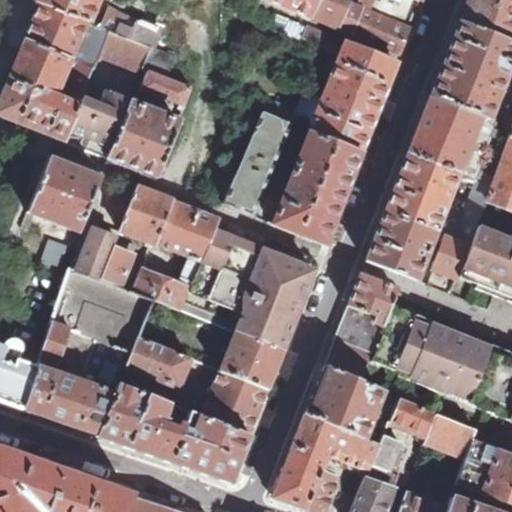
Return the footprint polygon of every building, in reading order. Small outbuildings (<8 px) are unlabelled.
[(34,0),(33,2),(40,5),(87,25),(97,0),(34,0)] [(266,0),(313,19),(320,0),(266,0)] [(320,0),(313,19),(353,35),(362,10),(375,15),(380,0),(355,0),(352,6),(345,3),(345,0),(320,0)] [(362,10),(353,35),(399,54),(415,13),(381,0),(380,0),(375,15),(362,10)] [(381,0),(415,13),(420,0),(381,0)] [(511,0),(467,0),(458,23),(511,44),(511,0)] [(25,41),(93,70),(109,33),(100,30),(87,25),(40,5),(25,41)] [(109,33),(153,49),(155,48),(160,32),(139,23),(127,16),(122,25),(117,22),(119,18),(107,12),(100,30),(109,33)] [(511,44),(458,23),(428,98),(480,117),(487,120),(511,57),(511,44)] [(155,51),(156,48),(163,29),(162,28),(160,32),(155,48),(153,49),(153,50),(155,51)] [(339,55),(344,42),(321,33),(316,45),(339,55)] [(66,102),(78,107),(81,100),(93,70),(25,41),(9,80),(54,97),(66,69),(76,73),(65,97),(68,98),(66,102)] [(308,133),(360,153),(395,63),(344,42),(339,55),(308,133)] [(149,71),(167,79),(176,56),(156,48),(155,51),(153,50),(146,68),(149,69),(149,71)] [(167,79),(149,71),(144,84),(143,84),(140,89),(184,107),(191,88),(167,79)] [(64,141),(78,107),(66,102),(54,97),(9,80),(0,100),(0,116),(57,138),(64,141)] [(64,141),(107,159),(130,103),(106,93),(100,107),(81,100),(78,107),(64,141)] [(428,98),(407,153),(457,173),(474,180),(481,161),(488,145),(471,138),(480,117),(428,98)] [(107,159),(155,179),(178,122),(130,103),(107,159)] [(228,191),(223,205),(252,217),(290,126),(260,113),(243,155),(228,191)] [(272,225),(324,245),(360,153),(308,133),(272,225)] [(511,134),(501,168),(481,161),(474,180),(478,182),(489,186),(493,190),(486,204),(511,213),(511,134)] [(434,233),(443,236),(469,247),(478,225),(486,204),(493,190),(489,186),(478,182),(466,214),(445,206),(457,173),(407,153),(383,213),(434,233)] [(27,214),(78,234),(101,177),(49,157),(27,214)] [(219,187),(213,201),(223,205),(228,191),(219,187)] [(119,232),(154,246),(171,202),(136,188),(119,232)] [(184,282),(191,284),(212,232),(217,220),(171,202),(154,246),(187,259),(179,279),(184,282)] [(416,281),(434,233),(383,213),(364,261),(416,281)] [(511,238),(478,225),(469,247),(457,277),(476,285),(500,294),(511,298),(511,238)] [(84,252),(76,273),(99,281),(115,240),(118,234),(111,231),(108,237),(93,231),(89,239),(84,252)] [(179,313),(235,334),(239,336),(272,256),(212,232),(191,284),(189,289),(187,293),(180,311),(179,313)] [(456,280),(457,277),(469,247),(443,236),(441,242),(443,243),(432,271),(456,280)] [(44,239),(39,260),(57,264),(62,243),(44,239)] [(99,281),(119,289),(132,257),(131,257),(135,247),(115,240),(99,281)] [(239,336),(281,352),(295,317),(305,292),(313,271),(306,269),(272,256),(239,336)] [(37,366),(54,374),(69,332),(132,354),(138,338),(152,302),(131,293),(119,289),(99,281),(76,273),(68,271),(37,366)] [(180,311),(187,293),(139,273),(131,293),(152,302),(153,300),(180,311)] [(383,325),(389,309),(396,291),(359,276),(348,306),(376,316),(375,321),(383,325)] [(368,363),(383,325),(375,321),(376,316),(348,306),(324,366),(360,382),(368,363)] [(511,357),(437,329),(389,309),(383,325),(368,363),(511,418),(511,357)] [(54,374),(41,415),(96,435),(117,386),(119,386),(123,377),(126,368),(132,354),(69,332),(54,374)] [(220,371),(267,389),(281,352),(239,336),(235,334),(220,371)] [(132,354),(126,368),(178,389),(187,367),(196,371),(199,362),(161,347),(158,355),(150,352),(152,344),(138,338),(132,354)] [(0,401),(22,409),(36,368),(17,361),(21,351),(21,348),(17,342),(15,341),(8,341),(4,345),(3,348),(0,346),(0,401)] [(36,368),(22,409),(41,415),(54,374),(37,366),(36,368)] [(360,382),(324,366),(305,414),(337,428),(379,446),(384,436),(386,428),(374,423),(375,419),(371,417),(374,410),(391,417),(398,399),(360,382)] [(220,371),(204,409),(201,418),(249,436),(267,389),(220,371)] [(96,435),(96,437),(230,484),(249,436),(201,418),(147,396),(150,388),(123,377),(119,386),(117,386),(96,435)] [(147,396),(201,418),(204,409),(150,387),(150,388),(147,396)] [(426,438),(435,415),(398,399),(391,417),(389,422),(426,438)] [(337,428),(305,414),(304,415),(303,414),(271,495),(271,497),(272,498),(305,509),(320,473),(327,456),(337,428)] [(424,442),(465,459),(471,441),(475,432),(474,431),(474,430),(435,415),(426,438),(424,442)] [(337,428),(327,456),(369,472),(372,464),(379,446),(337,428)] [(400,443),(384,436),(379,446),(372,464),(399,476),(399,474),(401,469),(391,465),(400,443)] [(456,485),(511,504),(511,456),(471,441),(465,459),(456,485)] [(125,511),(132,496),(0,449),(0,511),(125,511)] [(399,476),(372,464),(369,472),(366,479),(394,490),(399,476)] [(332,478),(320,473),(305,509),(312,511),(324,511),(334,488),(332,478)] [(385,511),(394,490),(366,479),(363,478),(349,511),(385,511)] [(177,511),(132,496),(125,511),(177,511)] [(446,511),(404,496),(398,511),(446,511)] [(488,511),(451,499),(446,511),(488,511)]
